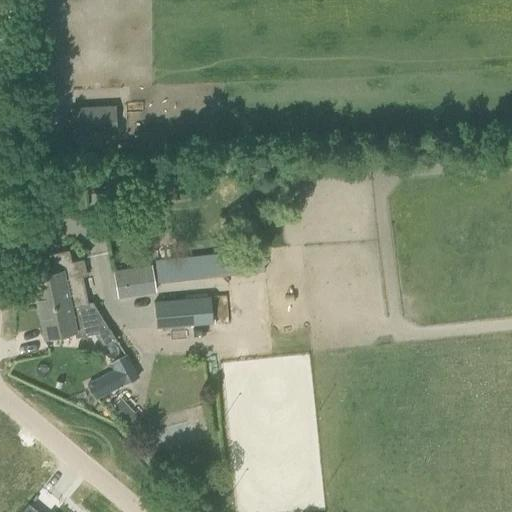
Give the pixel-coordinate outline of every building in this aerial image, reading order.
[(70,108),(71,134),(116,132),(115,104),(90,105),(90,107),(70,108)] [(86,167),(86,192),(102,192),(102,167),(86,167)] [(262,247),(154,259),(156,282),(264,270),(262,247)] [(32,277),(38,307),(85,297),(84,292),(83,292),(80,276),(86,274),(83,259),(71,261),(69,249),(51,253),(53,265),(50,266),(52,273),(32,277)] [(117,273),(121,296),(155,290),(151,267),(117,273)] [(208,295),(154,299),(157,326),(210,321),(208,295)] [(85,297),(38,307),(45,337),(74,330),(75,337),(108,330),(91,301),(86,303),(85,297)] [(113,368),(88,382),(96,398),(122,384),(137,376),(125,355),(110,363),(113,368)] [(38,511),(28,503),(20,511),(38,511)]
